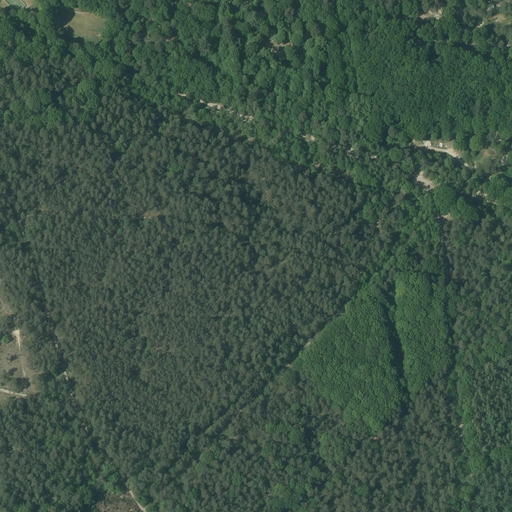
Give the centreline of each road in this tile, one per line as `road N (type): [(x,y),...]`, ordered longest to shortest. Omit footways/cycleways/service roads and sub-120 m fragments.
road 1 (track): [(40,48),(511,203)]
road 2 (track): [(470,511),(437,215),(414,170)]
road 3 (track): [(372,278),(142,510)]
road 4 (track): [(0,170),(45,312)]
road 5 (track): [(75,409),(143,511)]
